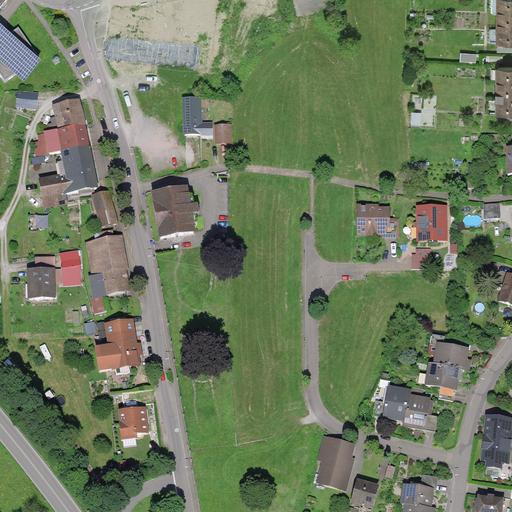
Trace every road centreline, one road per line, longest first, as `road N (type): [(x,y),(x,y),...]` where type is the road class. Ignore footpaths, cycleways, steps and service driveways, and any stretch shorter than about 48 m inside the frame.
road 1 (residential): [(181,477),(131,189),(79,0)]
road 2 (residential): [(463,461),(373,440),(333,424),(320,407),(312,391),(309,214)]
road 3 (residential): [(511,342),(470,417),(463,461)]
